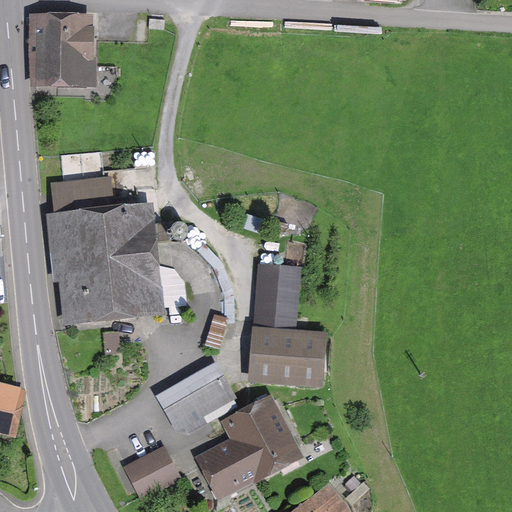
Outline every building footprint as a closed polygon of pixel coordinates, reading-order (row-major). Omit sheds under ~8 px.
[(38,20),(36,83),(90,85),(93,22),(38,20)] [(58,188),(61,222),(108,216),(104,184),(58,188)] [(145,212),(108,216),(61,222),(71,319),(154,310),(154,306),(186,303),(184,283),(174,271),(166,271),(169,226),(147,228),(145,212)] [(262,269),(257,332),(291,335),(297,272),(262,269)] [(323,338),(291,335),(257,332),(252,382),(319,388),(323,338)] [(219,379),(167,409),(178,429),(231,400),(219,379)] [(0,431),(9,434),(19,391),(0,386),(0,431)] [(268,404),(228,425),(237,443),(255,476),(256,478),(278,467),(274,460),(293,451),(268,404)] [(202,461),(220,495),(255,476),(237,443),(202,461)] [(162,451),(127,469),(141,497),(177,479),(162,451)] [(348,511),(328,486),(295,511),(348,511)]
